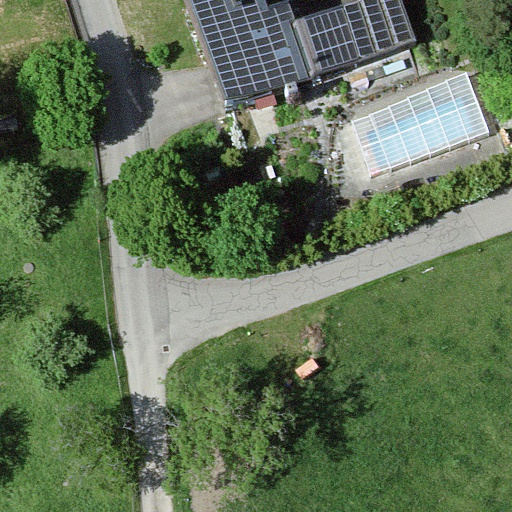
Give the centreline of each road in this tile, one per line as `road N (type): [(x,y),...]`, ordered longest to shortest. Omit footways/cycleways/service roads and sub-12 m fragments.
road 1 (residential): [(136,316),(279,295),(511,211)]
road 2 (unclassified): [(89,0),(109,79),(136,316)]
road 3 (track): [(136,316),(157,511)]
